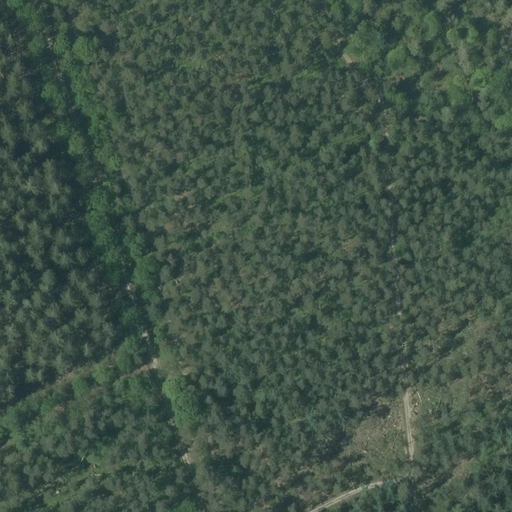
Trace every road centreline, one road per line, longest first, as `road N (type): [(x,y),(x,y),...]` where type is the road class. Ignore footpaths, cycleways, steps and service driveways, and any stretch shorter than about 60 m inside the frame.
road 1 (track): [(200,511),(36,0)]
road 2 (track): [(326,0),(383,105),(409,484)]
